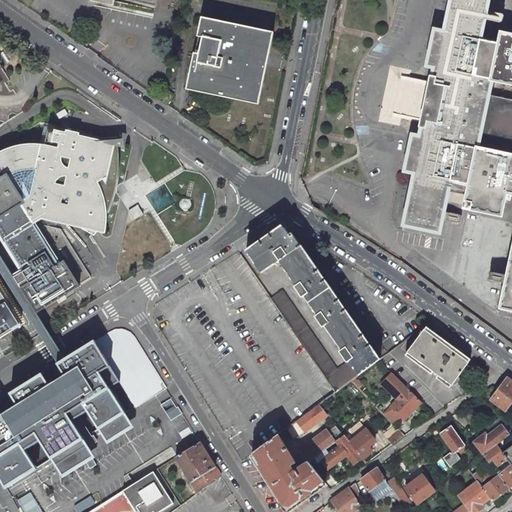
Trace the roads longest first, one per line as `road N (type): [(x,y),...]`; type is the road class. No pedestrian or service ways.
road 1 (residential): [(511,331),(369,225),(384,205),(393,163),(364,91),(370,73),(411,43),(422,0)]
road 2 (residential): [(270,194),(0,9)]
road 3 (residential): [(511,361),(384,265),(270,194)]
road 4 (residential): [(128,300),(261,511)]
road 5 (residential): [(270,194),(283,171),(318,0)]
road 6 (residential): [(128,300),(252,220),(270,194)]
road 7 (residential): [(0,380),(128,300)]
